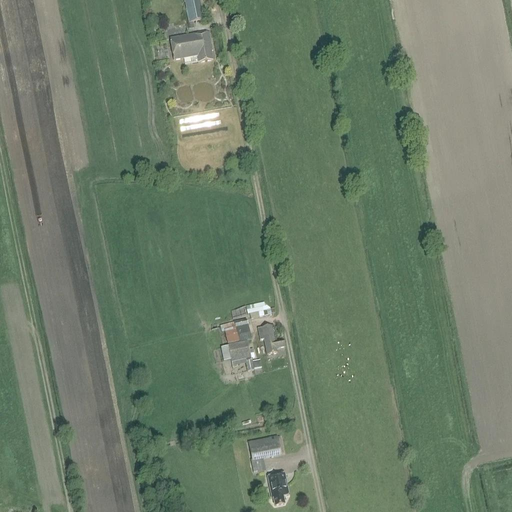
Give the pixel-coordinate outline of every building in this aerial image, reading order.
[(184,0),(189,24),(203,21),(199,0),(184,0)] [(211,52),(212,52),(208,33),(193,35),(193,36),(169,40),(173,61),(197,57),(198,63),(212,61),(211,52)] [(224,333),(227,345),(251,340),(247,320),(234,323),(220,327),(221,333),(224,333)] [(277,349),(285,348),(283,340),(275,342),(272,326),(262,328),(262,329),(257,329),(259,341),(264,340),(266,356),(277,354),(277,349)] [(221,349),(223,362),(230,360),(232,369),(236,368),(236,366),(245,365),(246,371),(260,368),(259,361),(252,363),(252,361),(250,361),(250,359),(254,358),(253,350),(248,351),(247,343),(228,346),(228,347),(221,349)] [(277,438),(248,444),(252,462),(281,456),(277,438)] [(283,497),(288,496),(284,474),(267,478),(272,499),(273,499),(275,507),(284,505),(283,497)]
